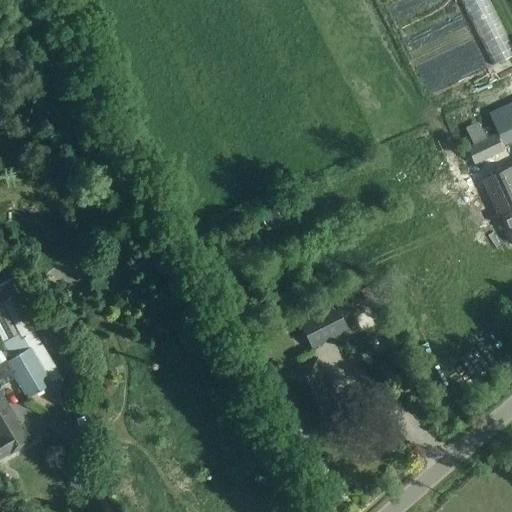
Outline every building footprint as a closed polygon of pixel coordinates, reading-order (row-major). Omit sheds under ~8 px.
[(477,123),(464,129),(471,143),(465,146),(473,164),(511,147),(511,124),(484,137),(477,123)] [(511,166),(482,180),(499,219),(501,218),(511,242),(511,166)] [(0,261),(0,287),(14,279),(3,259),(0,261)] [(33,330),(29,332),(12,301),(6,304),(3,299),(0,300),(0,344),(1,347),(0,347),(0,386),(14,378),(27,399),(61,378),(33,330)] [(297,321),(310,348),(347,331),(333,303),(297,321)] [(314,439),(337,427),(326,403),(336,398),(318,360),(273,382),(278,392),(289,386),(314,439)] [(406,369),(396,374),(403,392),(414,387),(406,369)] [(0,392),(0,457),(10,452),(10,453),(31,441),(21,423),(19,424),(0,392)]
